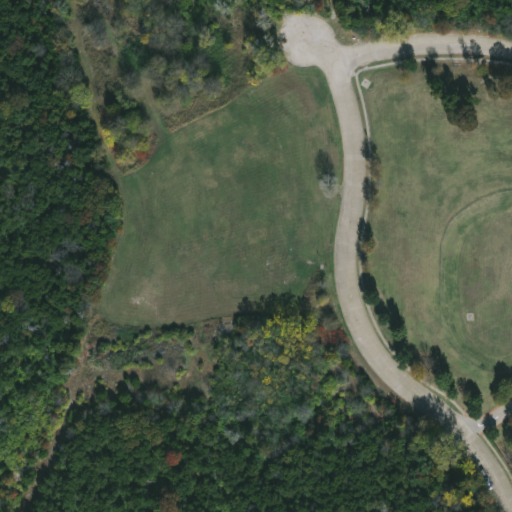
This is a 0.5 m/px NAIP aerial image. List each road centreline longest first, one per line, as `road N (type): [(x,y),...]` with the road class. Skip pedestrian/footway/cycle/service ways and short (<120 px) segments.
road 1 (residential): [(511,509),(476,449),(396,380),(355,314),(348,244),(360,160),(348,65)]
road 2 (residential): [(348,65),(366,53),(413,45),(487,45)]
